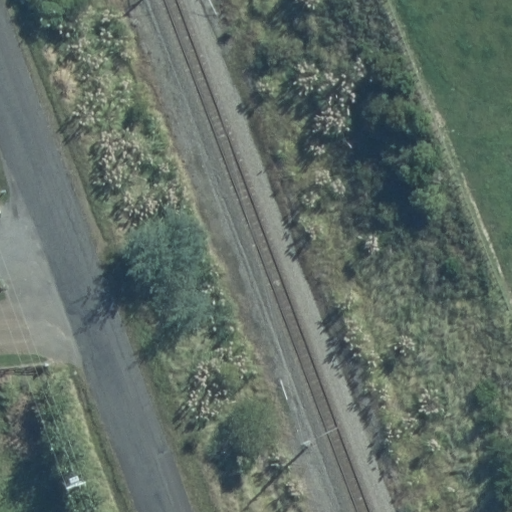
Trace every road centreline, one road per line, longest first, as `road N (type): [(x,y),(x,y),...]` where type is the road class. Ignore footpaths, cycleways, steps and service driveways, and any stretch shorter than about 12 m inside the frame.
road 1 (unclassified): [(0,58),(171,511)]
road 2 (unknown): [(116,365),(28,320),(0,331)]
